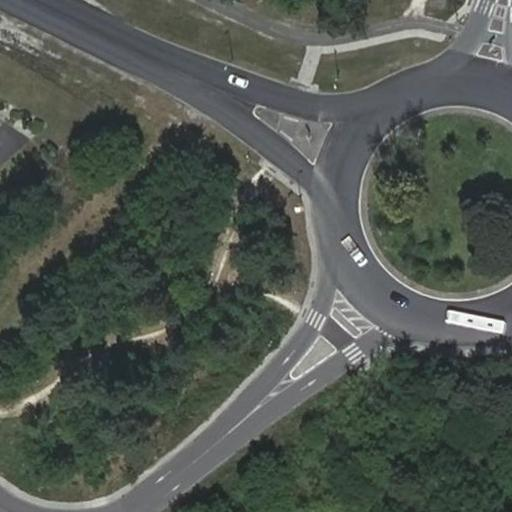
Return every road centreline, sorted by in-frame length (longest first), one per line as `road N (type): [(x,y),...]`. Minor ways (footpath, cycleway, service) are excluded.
road 1 (primary): [(341,195),(345,231),(382,290),(447,318),(511,305)]
road 2 (primary): [(209,84),(38,0)]
road 3 (primary): [(209,84),(341,195)]
road 4 (primary): [(370,124),(209,84)]
